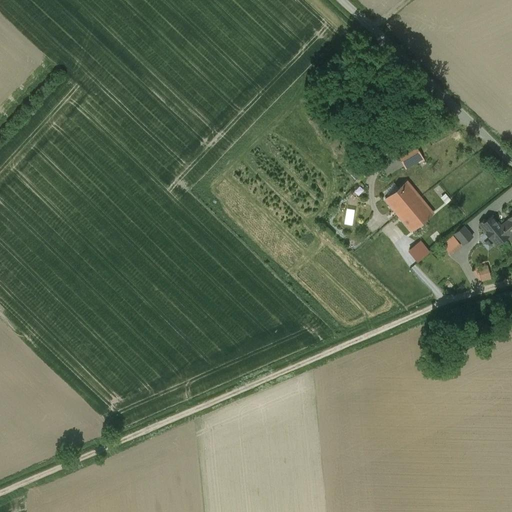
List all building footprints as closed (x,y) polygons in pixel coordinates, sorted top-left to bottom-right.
[(422,100),(411,105),(415,113),(426,109),(422,100)] [(433,213),(407,181),(385,199),(412,231),(433,213)] [(511,215),(509,217),(510,219),(501,226),(492,215),(480,225),(497,245),(509,236),(507,234),(511,230),(511,215)] [(463,225),(454,233),(463,244),(472,236),(463,225)] [(449,254),(461,245),(451,233),(440,242),(449,254)] [(420,241),(409,250),(418,261),(428,253),(420,241)] [(410,263),(414,260),(405,250),(401,253),(410,263)] [(475,267),(480,280),(490,277),(486,263),(475,267)]
